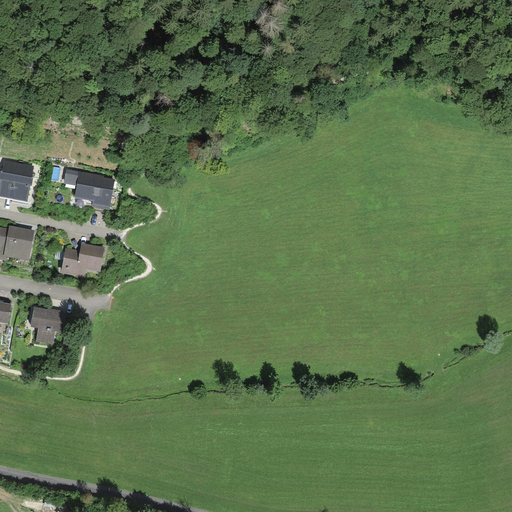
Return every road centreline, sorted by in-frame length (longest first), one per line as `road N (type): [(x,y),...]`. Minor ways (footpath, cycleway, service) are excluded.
road 1 (track): [(0,101),(80,120),(167,127),(392,65),(511,71)]
road 2 (residential): [(0,470),(183,511)]
road 3 (residential): [(0,212),(118,236)]
